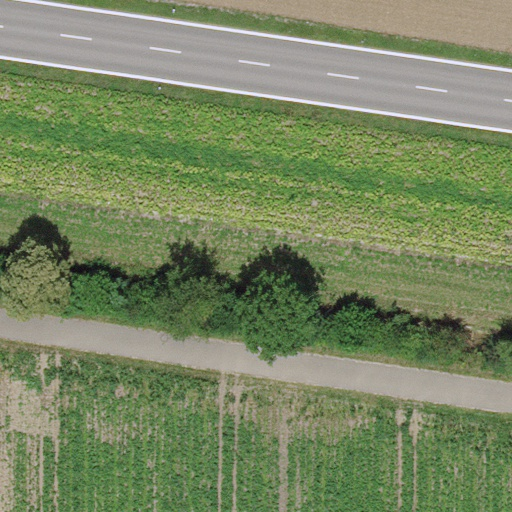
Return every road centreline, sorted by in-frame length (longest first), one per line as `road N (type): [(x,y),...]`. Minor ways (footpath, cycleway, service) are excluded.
road 1 (track): [(0,327),(511,403)]
road 2 (secondary): [(0,30),(511,105)]
